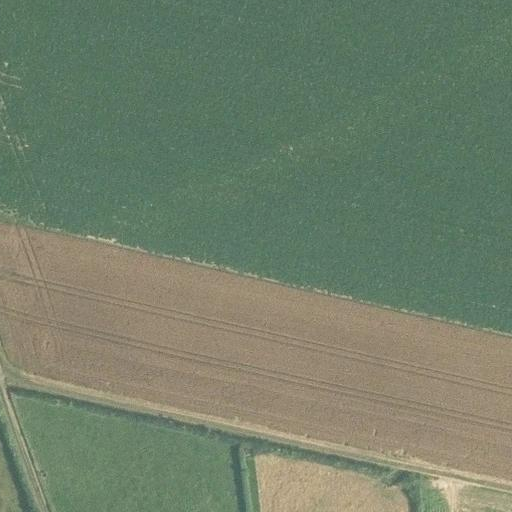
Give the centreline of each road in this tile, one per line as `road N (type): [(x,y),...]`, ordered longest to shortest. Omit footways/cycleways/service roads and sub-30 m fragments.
road 1 (track): [(511,490),(0,376)]
road 2 (track): [(45,511),(0,388)]
